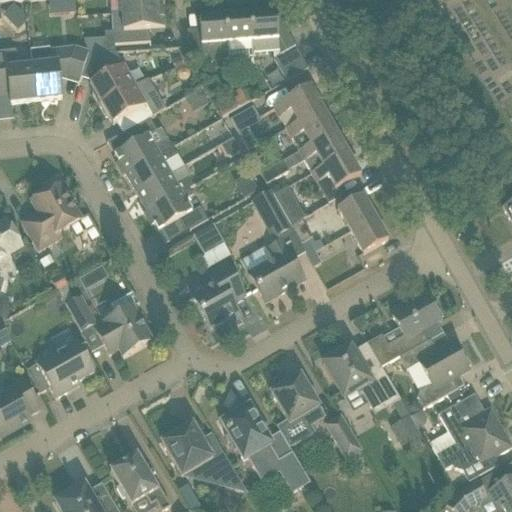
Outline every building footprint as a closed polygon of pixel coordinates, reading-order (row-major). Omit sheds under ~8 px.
[(110,0),(111,1),(119,0),(120,16),(163,13),(161,0),(110,0)] [(74,2),(63,3),(64,14),(75,14),(74,2)] [(114,48),(149,45),(149,33),(164,32),(163,13),(120,16),(112,17),(114,48)] [(273,62),(279,73),(301,61),(280,24),(276,24),(275,15),(249,17),(252,57),(274,55),(276,61),(273,62)] [(226,46),(228,63),(228,62),(253,60),(252,57),(249,17),(224,20),(226,46)] [(188,54),(188,59),(193,67),(228,63),(226,46),(224,20),(199,22),(199,32),(186,33),(188,54)] [(88,56),(105,54),(104,42),(86,44),(88,56)] [(31,68),(35,104),(61,101),(58,76),(68,75),(79,79),(77,87),(78,88),(80,81),(87,57),(87,56),(87,54),(74,50),(50,53),(51,66),(31,68)] [(9,107),(35,104),(31,68),(20,69),(15,54),(0,55),(0,83),(7,83),(9,107)] [(142,55),(135,58),(139,65),(146,62),(142,55)] [(89,87),(101,107),(134,88),(135,87),(124,67),(122,68),(115,56),(87,58),(87,57),(80,81),(90,84),(91,86),(89,87)] [(180,61),(172,64),(175,72),(183,69),(180,61)] [(301,61),(279,73),(286,85),(308,72),(301,61)] [(176,77),(176,78),(176,79),(177,79),(177,80),(177,81),(178,81),(178,82),(179,82),(180,83),(181,83),(182,83),(183,83),(184,83),(185,82),(186,82),(186,81),(187,81),(187,80),(188,79),(188,78),(188,77),(188,76),(188,75),(187,74),(187,73),(186,73),(186,72),(185,72),(184,71),(183,71),(182,71),(181,71),(180,71),(180,72),(179,72),(178,72),(178,73),(177,73),(177,74),(177,75),(176,75),(176,76),(176,77)] [(134,88),(101,107),(112,127),(116,125),(122,136),(125,134),(148,121),(152,119),(146,109),(147,108),(135,87),(134,88)] [(272,110),(274,113),(278,120),(290,114),(297,126),(322,112),(309,89),(272,110)] [(239,99),(230,104),(236,114),(250,105),(245,95),(242,91),(236,94),(239,99)] [(193,116),(208,107),(201,94),(186,103),(193,116)] [(252,110),(230,123),(241,143),(249,138),(245,132),(260,124),(252,110)] [(291,143),(298,154),(309,148),(310,148),(334,134),(322,112),(297,126),(285,132),(291,143)] [(132,147),(113,158),(117,165),(115,167),(122,179),(171,151),(167,143),(155,149),(149,138),(156,134),(148,121),(125,134),(132,147)] [(222,148),(232,142),(226,130),(215,136),(222,148)] [(309,148),(298,154),(298,155),(303,164),(310,176),(322,170),(347,156),(334,134),(310,148),(309,148)] [(240,156),(232,142),(222,148),(220,149),(226,159),(232,161),(240,156)] [(247,154),(260,176),(268,172),(255,150),(247,154)] [(176,159),(171,151),(122,179),(125,178),(135,196),(170,176),(164,165),(176,159)] [(322,170),(310,176),(316,186),(328,180),(335,193),(360,178),(347,156),(322,170)] [(268,172),(260,176),(266,187),(274,183),(289,174),(288,173),(283,164),(268,172)] [(188,191),(193,188),(189,180),(176,187),(170,176),(135,196),(146,215),(143,216),(144,217),(188,191)] [(60,187),(36,201),(29,205),(36,217),(20,226),(38,255),(61,242),(58,237),(81,223),(60,187)] [(188,191),(144,217),(151,229),(153,227),(157,235),(176,224),(184,237),(207,224),(199,211),(192,215),(185,203),(192,199),(188,191)] [(290,230),(305,222),(287,191),(272,199),(290,230)] [(277,240),(291,232),(290,230),(272,199),(270,194),(252,205),(261,221),(265,219),(277,240)] [(350,235),(374,220),(362,198),(337,212),(350,235)] [(511,203),(501,210),(511,228),(511,203)] [(350,235),(362,257),(387,243),(374,220),(350,235)] [(305,222),(290,230),(291,232),(298,244),(312,235),(305,222)] [(6,224),(0,227),(0,269),(10,263),(8,260),(22,251),(6,224)] [(213,228),(193,239),(203,259),(224,248),(213,228)] [(307,259),(314,255),(308,244),(300,248),(307,259)] [(303,284),(293,267),(286,256),(280,245),(268,252),(274,263),(248,278),(254,289),(264,306),(303,284)] [(320,266),(314,255),(307,259),(313,270),(320,266)] [(49,258),(38,264),(42,272),(53,265),(49,258)] [(235,282),(226,268),(225,268),(208,278),(213,289),(191,301),(209,333),(232,319),(235,323),(240,320),(232,306),(244,299),(235,282)] [(103,269),(80,280),(85,291),(109,280),(103,269)] [(57,294),(68,287),(61,277),(51,284),(57,294)] [(102,329),(94,333),(108,358),(119,353),(122,360),(151,344),(132,310),(139,307),(132,295),(110,307),(117,319),(102,327),(102,329)] [(399,361),(427,345),(421,334),(440,324),(435,314),(438,313),(431,300),(427,301),(426,299),(407,310),(405,307),(391,314),(393,318),(391,319),(403,339),(387,349),(381,339),(366,347),(379,371),(380,371),(399,361)] [(0,302),(0,325),(9,320),(13,308),(0,302)] [(80,336),(94,328),(79,302),(65,309),(80,336)] [(361,320),(353,324),(359,334),(366,329),(361,320)] [(0,351),(10,346),(0,328),(0,327),(0,351)] [(36,368),(26,374),(39,397),(49,392),(55,402),(69,394),(67,391),(93,376),(75,343),(35,366),(36,368)] [(427,345),(399,361),(406,373),(419,367),(431,389),(418,395),(417,401),(423,412),(458,392),(452,383),(468,374),(466,371),(470,369),(461,354),(458,356),(452,346),(437,355),(430,343),(427,345)] [(322,367),(343,402),(356,395),(360,400),(363,398),(375,419),(400,404),(380,371),(379,371),(366,379),(350,350),(338,357),(336,353),(321,362),(323,366),(322,367)] [(324,421),(299,379),(286,387),(284,384),(272,391),(274,394),(270,397),(288,426),(278,432),(288,449),(313,435),(310,430),(324,421)] [(39,413),(22,383),(2,394),(5,399),(0,401),(0,441),(30,425),(27,420),(39,413)] [(448,437),(429,447),(436,458),(440,466),(448,461),(463,453),(500,432),(489,412),(484,416),(474,397),(456,407),(437,418),(448,437)] [(413,403),(403,409),(409,419),(419,413),(413,403)] [(292,497),(310,486),(291,456),(278,464),(269,449),(271,448),(248,410),(241,414),(237,413),(227,418),(227,422),(220,427),(228,439),(226,440),(225,439),(224,440),(241,468),(248,464),(262,486),(279,476),(292,497)] [(421,414),(410,421),(417,433),(423,430),(425,420),(421,414)] [(325,429),(346,465),(361,456),(341,420),(325,429)] [(420,439),(409,420),(389,432),(401,451),(420,439)] [(172,439),(161,446),(182,482),(184,481),(197,473),(201,480),(212,474),(223,491),(247,497),(211,438),(201,444),(191,428),(185,432),(180,435),(174,433),(172,439)] [(462,476),(467,486),(498,469),(493,461),(511,451),(500,432),(463,453),(440,466),(445,474),(451,470),(454,474),(462,476)] [(125,465),(110,474),(118,489),(130,508),(144,500),(148,507),(153,504),(158,511),(167,511),(170,511),(152,481),(149,482),(146,476),(136,459),(132,461),(130,462),(131,462),(127,465),(126,464),(125,465)] [(458,496),(445,509),(448,511),(467,511),(469,511),(486,502),(488,500),(495,511),(511,511),(511,481),(504,486),(498,474),(477,486),(458,496)] [(66,498),(55,505),(58,511),(115,511),(111,504),(101,487),(87,495),(83,488),(81,490),(76,489),(67,494),(66,498)]
